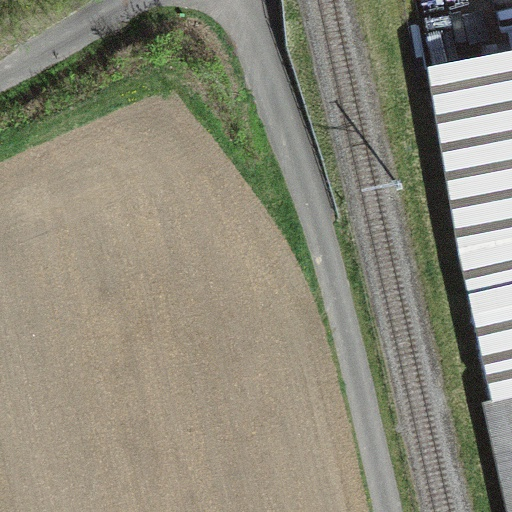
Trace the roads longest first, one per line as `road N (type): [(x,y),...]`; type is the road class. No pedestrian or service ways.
road 1 (track): [(388,511),(319,214),(225,0)]
road 2 (track): [(132,0),(0,77)]
